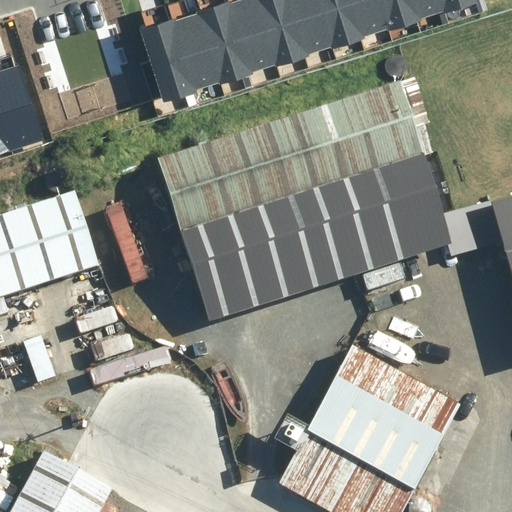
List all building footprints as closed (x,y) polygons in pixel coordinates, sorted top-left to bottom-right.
[(228,0),(204,0),(198,2),(220,72),(249,63),(228,0)] [(259,0),(228,0),(249,63),(277,54),(259,0)] [(291,0),(259,0),(277,54),(305,45),(291,0)] [(322,0),(291,0),(305,45),(334,36),(322,0)] [(353,0),(322,0),(334,36),(362,27),(353,0)] [(384,0),(353,0),(362,27),(390,18),(384,0)] [(415,0),(384,0),(390,18),(419,9),(415,0)] [(446,0),(415,0),(419,9),(447,1),(446,0)] [(198,2),(170,11),(192,81),(220,72),(198,2)] [(170,11),(142,20),(164,90),(192,81),(170,11)] [(44,140),(21,66),(0,72),(0,112),(12,150),(44,140)] [(399,123),(409,120),(394,74),(139,156),(191,318),(341,270),(351,300),(389,287),(379,257),(436,238),(399,123)] [(0,153),(12,150),(0,112),(0,153)] [(55,187),(0,204),(0,287),(79,261),(55,187)] [(511,193),(490,200),(511,277),(511,193)] [(124,224),(107,230),(134,309),(151,303),(124,224)] [(346,343),(269,480),(327,511),(389,511),(451,402),(379,361),(389,342),(357,324),(346,343)] [(511,389),(504,385),(480,424),(511,443),(511,389)] [(28,444),(0,495),(0,511),(98,511),(108,494),(94,486),(97,482),(28,444)] [(156,511),(125,495),(115,511),(156,511)]
